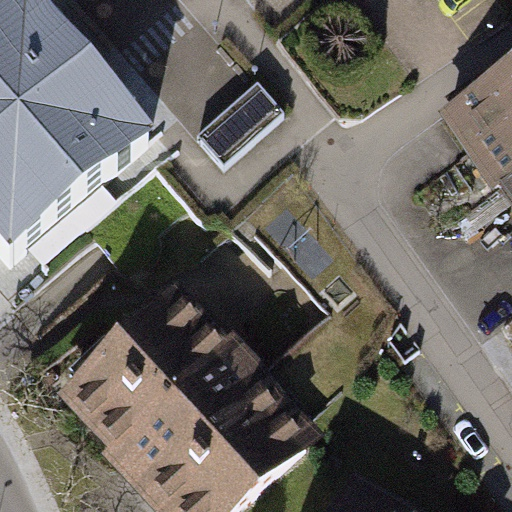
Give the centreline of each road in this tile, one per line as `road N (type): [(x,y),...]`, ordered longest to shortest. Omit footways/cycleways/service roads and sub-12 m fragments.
road 1 (residential): [(511,432),(329,174)]
road 2 (residential): [(511,50),(329,174)]
